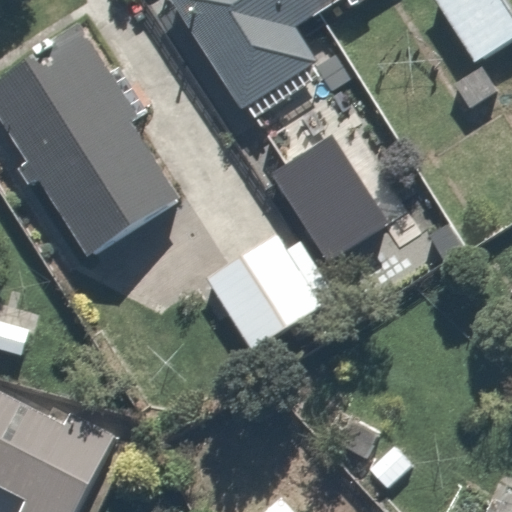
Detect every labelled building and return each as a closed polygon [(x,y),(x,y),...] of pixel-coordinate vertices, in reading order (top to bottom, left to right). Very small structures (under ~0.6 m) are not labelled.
[(318,0),(175,0),(244,113),(309,74),(279,24),(318,0)] [(511,3),(510,0),(433,0),(473,65),(511,40),(511,3)] [(316,302),(122,8),(0,89),(0,117),(97,265),(116,252),(153,307),(205,273),(252,344),(316,302)] [(0,364),(11,325),(0,321),(0,364)] [(0,498),(22,509),(20,511),(84,511),(85,511),(119,440),(0,382),(0,498)] [(511,511),(511,499),(502,494),(491,511),(511,511)]
